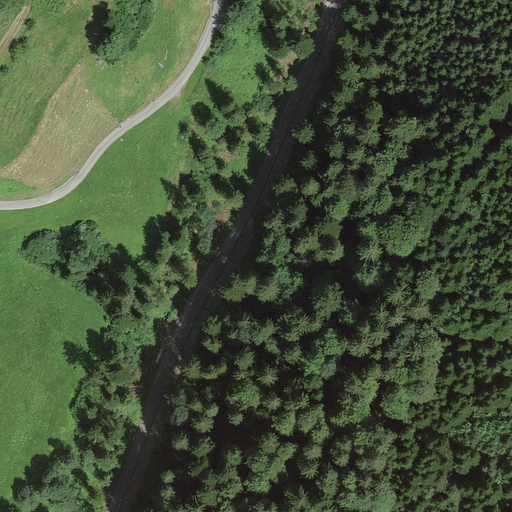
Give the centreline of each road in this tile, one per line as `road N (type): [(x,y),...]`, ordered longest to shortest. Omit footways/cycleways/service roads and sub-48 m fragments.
road 1 (unclassified): [(334,0),(266,165),(182,327),(110,511)]
road 2 (track): [(0,205),(63,191),(108,140),(172,91),(195,60),(218,0)]
